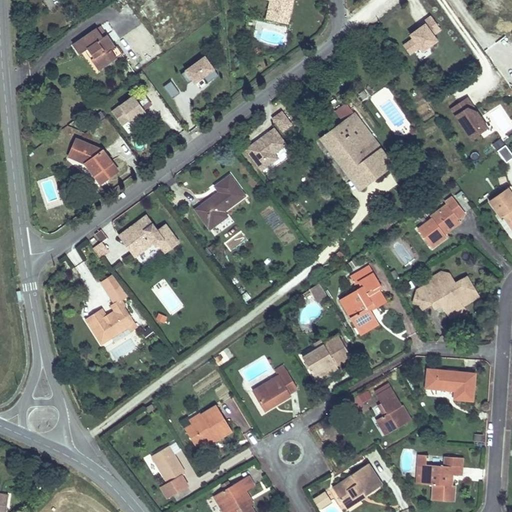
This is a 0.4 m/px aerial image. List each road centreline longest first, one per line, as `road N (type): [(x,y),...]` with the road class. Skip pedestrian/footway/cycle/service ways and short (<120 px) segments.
road 1 (residential): [(23,256),(64,241),(323,48),(336,0)]
road 2 (tertiary): [(23,256),(0,21)]
road 3 (residential): [(491,511),(511,282)]
